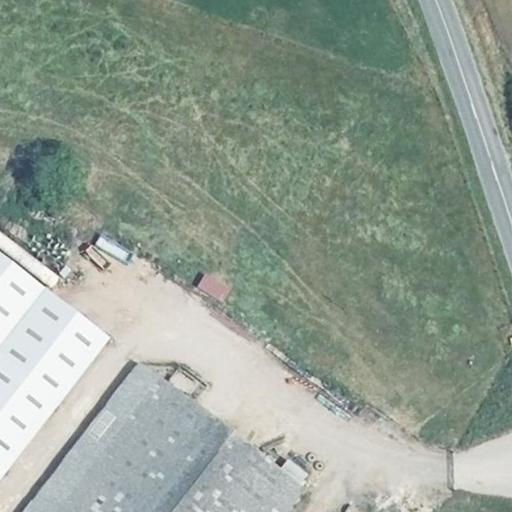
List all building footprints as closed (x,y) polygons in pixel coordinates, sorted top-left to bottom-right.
[(98,236),(93,248),(125,260),(130,248),(98,236)] [(205,271),(196,288),(223,302),(232,285),(205,271)] [(0,272),(0,483),(102,349),(0,272)] [(57,511),(155,390),(131,373),(26,511),(57,511)] [(282,511),(295,496),(155,390),(57,511),(282,511)]
